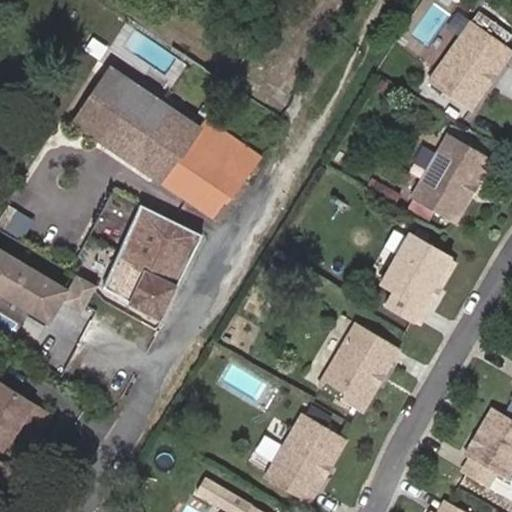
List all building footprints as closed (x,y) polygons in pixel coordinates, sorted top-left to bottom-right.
[(511,51),(469,22),(429,80),(471,109),(483,92),(477,88),(495,62),(501,65),(511,51)] [(501,65),(495,62),(477,88),(483,92),(501,65)] [(262,157),(207,120),(200,130),(108,67),(70,121),(161,183),(214,218),(224,203),(226,204),(262,157)] [(490,160),(446,135),(411,196),(455,221),(465,203),(460,200),(476,172),(482,175),(490,160)] [(482,175),(476,172),(460,200),(465,203),(482,175)] [(160,319),(199,234),(140,206),(102,289),(160,319)] [(455,261),(410,235),(383,283),(396,290),(388,304),(414,320),(422,305),(439,276),(444,279),(455,261)] [(71,287),(0,246),(0,293),(52,323),(65,301),(83,312),(98,286),(79,274),(71,287)] [(444,279),(439,276),(422,305),(427,308),(444,279)] [(398,349),(354,324),(318,385),(362,411),(372,393),(366,390),(383,362),(389,365),(398,349)] [(389,365),(383,362),(366,390),(372,393),(389,365)] [(0,448),(3,450),(14,433),(32,444),(50,415),(0,383),(0,485),(10,469),(0,462),(0,448)] [(508,480),(511,473),(511,419),(492,408),(481,425),(487,428),(469,458),(461,472),(487,487),(495,473),(508,480)] [(301,415),(265,476),(309,502),(318,487),(312,483),(329,455),(335,458),(345,440),(301,415)] [(469,458),(487,428),(481,425),(464,455),(469,458)] [(329,455),(312,483),(318,487),(335,458),(329,455)] [(465,511),(445,500),(438,511),(465,511)]
